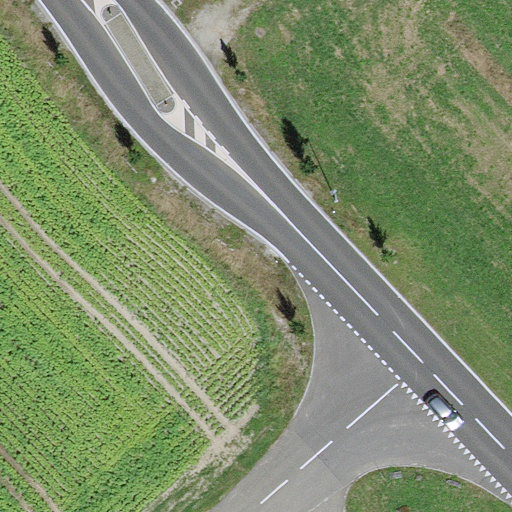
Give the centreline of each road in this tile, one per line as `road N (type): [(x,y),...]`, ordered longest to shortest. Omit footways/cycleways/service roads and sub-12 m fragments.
road 1 (secondary): [(98,0),(169,102),(425,364)]
road 2 (residential): [(259,511),(425,364)]
road 3 (secondary): [(425,364),(511,457)]
